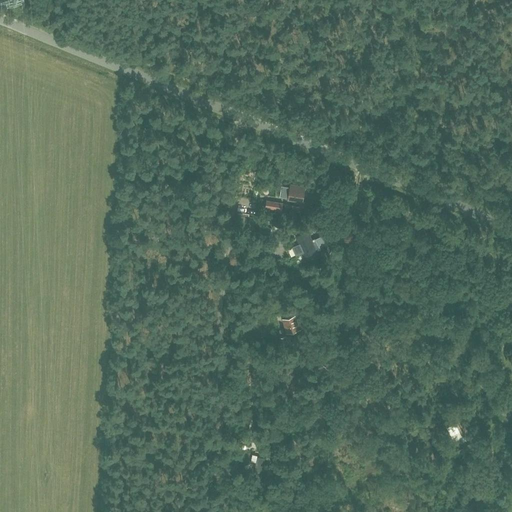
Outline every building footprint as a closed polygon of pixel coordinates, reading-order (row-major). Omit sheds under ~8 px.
[(291,184),(288,199),(302,202),(305,187),(291,184)] [(260,240),(275,240),(275,229),(261,228),(260,240)] [(307,230),(297,236),(307,258),(311,256),(312,257),(314,256),(314,255),(318,253),(307,230)] [(300,329),(296,315),(283,318),(287,333),(300,329)] [(451,428),(457,442),(465,438),(459,425),(451,428)] [(261,477),(265,458),(257,457),(254,476),(261,477)]
